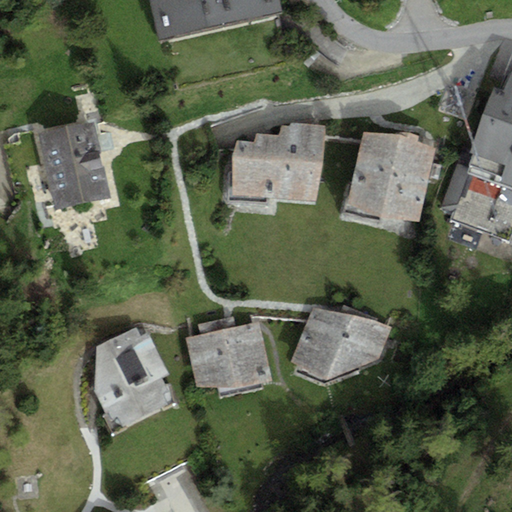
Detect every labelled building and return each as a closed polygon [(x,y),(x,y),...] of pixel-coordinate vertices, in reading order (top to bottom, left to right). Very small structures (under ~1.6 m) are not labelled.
[(158,0),(166,41),(274,21),(270,0),(158,0)] [(466,177),(511,193),(511,90),(498,86),(466,177)] [(31,141),(46,213),(105,201),(90,129),(31,141)] [(229,143),(226,197),(303,202),(307,136),(276,134),(275,146),(229,143)] [(424,158),(356,141),(338,212),(406,229),(424,158)] [(310,314),(288,368),(319,383),(375,363),(384,334),(310,314)] [(252,332),(183,346),(192,389),(229,392),(263,386),(252,332)] [(90,393),(109,432),(165,404),(131,335),(92,354),(90,393)]
